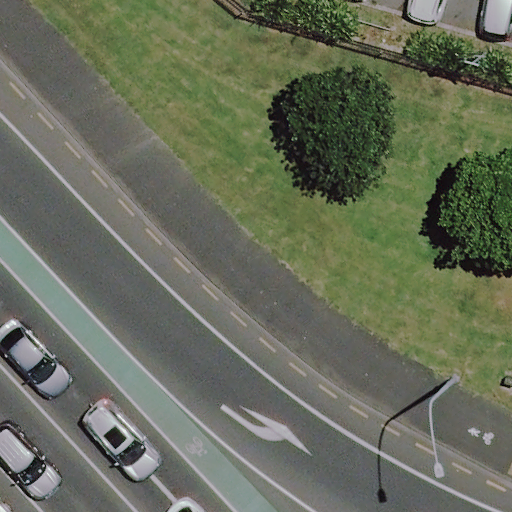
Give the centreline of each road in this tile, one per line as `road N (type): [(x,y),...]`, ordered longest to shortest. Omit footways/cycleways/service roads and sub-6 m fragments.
road 1 (secondary): [(0,170),(165,337),(261,419),(401,511)]
road 2 (secondary): [(0,376),(124,511)]
